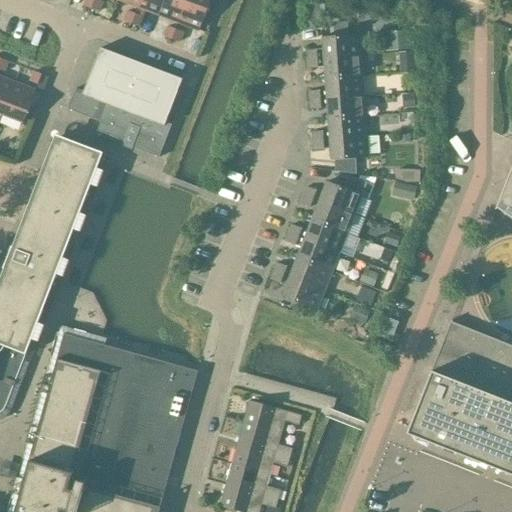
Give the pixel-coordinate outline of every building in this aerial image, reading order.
[(85,0),(83,7),(91,9),(94,0),(85,0)] [(98,12),(102,2),(96,0),(94,0),(91,9),(98,12)] [(117,0),(137,8),(140,0),(117,0)] [(140,0),(137,8),(158,16),(163,0),(140,0)] [(163,0),(158,16),(178,24),(186,0),(163,0)] [(199,32),(211,0),(210,0),(186,0),(178,24),(199,32)] [(124,22),(131,25),(135,15),(127,12),(127,13),(124,22)] [(138,28),(142,18),(135,15),(131,25),(138,28)] [(164,38),(171,40),(175,30),(168,28),(164,38)] [(178,43),(182,33),(175,30),(171,40),(178,43)] [(384,33),(385,53),(410,52),(409,31),(384,33)] [(323,39),(324,61),(361,58),(360,37),(323,39)] [(165,123),(181,81),(100,49),(83,93),(75,90),(67,111),(99,123),(96,134),(159,158),(172,125),(165,123)] [(316,50),(304,51),(305,62),(317,61),(316,59),(316,50)] [(363,78),(361,58),(324,61),(317,61),(305,62),(306,69),(317,68),(324,68),(325,80),(363,78)] [(30,83),(37,86),(41,76),(33,73),(30,83)] [(363,78),(325,80),(327,99),(364,97),(363,78)] [(0,79),(0,116),(1,117),(14,85),(0,79)] [(22,125),(34,93),(14,85),(1,117),(22,125)] [(319,90),(307,92),(308,101),(319,100),(319,90)] [(365,117),(364,97),(327,99),(328,120),(365,117)] [(309,110),(320,109),(319,100),(308,101),(309,110)] [(365,117),(328,120),(329,140),(366,138),(365,117)] [(322,131),(310,132),(311,141),(322,141),(322,131)] [(368,159),(366,138),(329,140),(330,161),(334,161),(335,173),(356,175),(355,160),(368,159)] [(0,347),(24,357),(42,312),(102,155),(60,139),(16,251),(10,249),(1,270),(8,273),(0,293),(0,347)] [(323,150),(322,141),(311,141),(311,151),(323,150)] [(427,434),(511,467),(511,165),(494,210),(496,211),(496,209),(511,219),(511,346),(451,323),(452,321),(451,321),(417,405),(409,427),(427,434)] [(344,189),(327,182),(319,202),(353,216),(361,197),(368,200),(373,186),(349,177),(344,189)] [(394,183),(392,197),(400,198),(405,185),(394,183)] [(416,188),(405,185),(400,198),(414,201),(416,188)] [(305,187),(301,195),(312,200),(316,190),(305,187)] [(298,204),(309,208),(312,200),(301,195),(298,204)] [(319,202),(311,221),(346,235),(353,216),(319,202)] [(311,221),(304,240),(339,254),(346,235),(311,221)] [(291,224),(287,234),(298,238),(301,228),(291,224)] [(284,242),(294,246),(298,238),(287,234),(284,242)] [(331,273),(339,254),(304,240),(296,259),(331,273)] [(289,278),(324,292),(331,273),(296,259),(289,278)] [(276,263),(272,271),(283,276),(287,266),(276,263)] [(269,280),(279,284),(283,276),(272,271),(269,280)] [(281,298),(316,312),(324,292),(289,278),(281,298)] [(51,377),(13,511),(157,511),(161,499),(175,450),(187,407),(190,397),(195,377),(196,376),(197,372),(196,372),(98,345),(68,337),(63,336),(56,359),(51,377)] [(0,413),(2,411),(5,407),(8,401),(20,370),(0,362),(0,413)] [(243,421),(243,423),(281,433),(281,431),(283,424),(298,428),(301,417),(301,416),(249,401),(248,403),(243,421)] [(239,438),(237,443),(289,457),(291,453),(291,450),(277,446),(281,433),(243,423),(239,438)] [(234,455),(231,464),(270,475),(272,466),(272,465),(286,469),(289,457),(237,443),(234,455)] [(229,473),(225,485),(278,499),(280,492),(266,488),(267,484),(270,475),(231,464),(229,473)] [(224,490),(219,508),(232,511),(259,511),(261,507),(274,511),(276,505),(278,499),(225,485),(224,490)]
